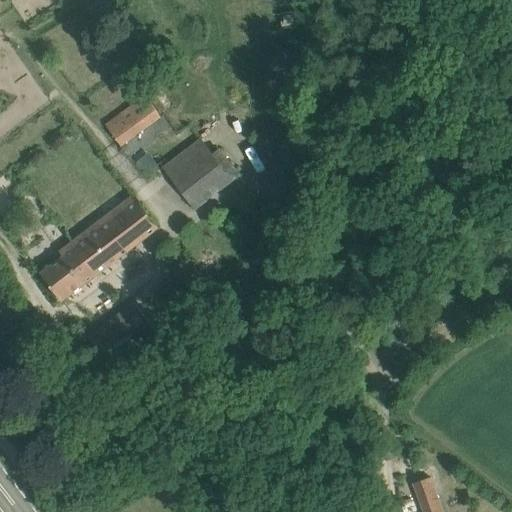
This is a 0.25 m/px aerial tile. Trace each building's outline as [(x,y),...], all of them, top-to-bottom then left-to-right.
[(143,96),(106,124),(122,145),(159,117),(143,96)] [(189,202),(190,201),(227,174),(217,159),(201,138),(163,165),(189,202)] [(159,226),(158,223),(173,211),(159,193),(143,205),(134,193),(60,251),(65,256),(42,273),(63,300),(159,226)] [(133,304),(90,337),(117,373),(161,340),(133,304)] [(414,483),(424,511),(443,511),(431,477),(414,483)]
